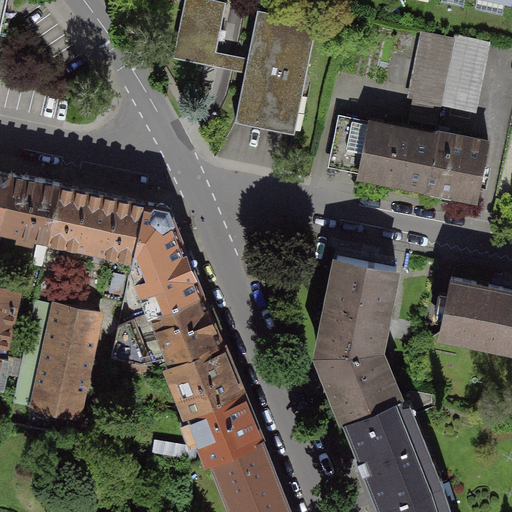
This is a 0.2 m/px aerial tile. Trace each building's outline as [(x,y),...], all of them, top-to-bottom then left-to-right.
[(318,23),(259,10),(249,60),(217,53),(227,4),(209,0),(186,0),(175,58),(247,73),(237,122),(295,134),(318,23)] [(413,98),(444,104),(457,34),(427,28),(413,98)] [(488,40),(457,34),(444,104),(474,110),(488,40)] [(363,164),(372,122),(342,116),(334,158),(363,164)] [(437,136),(372,122),(363,164),(362,172),(427,185),(437,136)] [(439,131),(437,136),(427,185),(478,196),(489,141),(439,131)] [(0,225),(3,226),(15,173),(4,171),(0,169),(0,225)] [(3,226),(51,237),(62,183),(15,173),(3,226)] [(59,239),(134,255),(147,202),(71,185),(62,183),(51,237),(59,239)] [(169,206),(147,202),(134,255),(132,262),(142,264),(138,278),(152,311),(203,290),(169,206)] [(367,260),(339,254),(319,353),(382,348),(397,267),(367,260)] [(511,345),(511,288),(452,277),(441,331),(511,345)] [(20,290),(0,285),(0,354),(6,355),(20,290)] [(223,340),(203,290),(152,311),(158,326),(159,326),(173,360),(223,340)] [(14,401),(35,405),(57,306),(36,301),(14,401)] [(102,312),(57,302),(57,306),(35,405),(79,415),(102,312)] [(114,356),(153,364),(135,319),(120,325),(114,356)] [(242,388),(223,340),(173,360),(167,362),(188,410),(242,388)] [(319,353),(346,418),(401,396),(382,348),(319,353)] [(0,354),(0,387),(2,388),(9,356),(6,355),(0,354)] [(262,435),(242,388),(188,410),(208,458),(221,451),(262,435)] [(346,418),(380,505),(437,485),(401,396),(346,418)] [(292,511),(262,435),(221,451),(235,489),(229,491),(233,504),(240,501),(244,511),(292,511)] [(380,505),(382,511),(445,511),(437,485),(380,505)]
